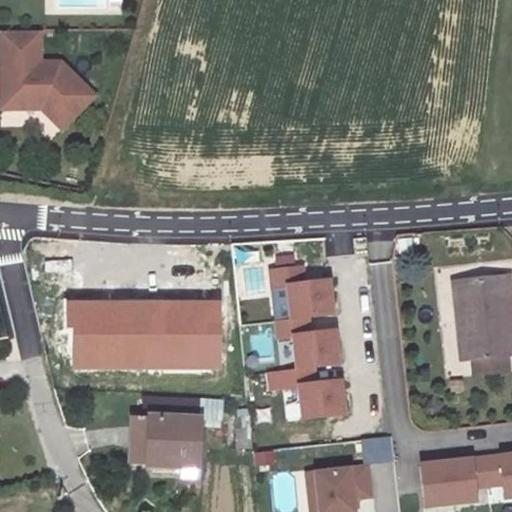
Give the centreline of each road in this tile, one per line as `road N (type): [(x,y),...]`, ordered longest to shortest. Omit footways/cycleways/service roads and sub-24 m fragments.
road 1 (unclassified): [(0,220),(159,227),(511,204)]
road 2 (residential): [(0,237),(68,477),(90,511)]
